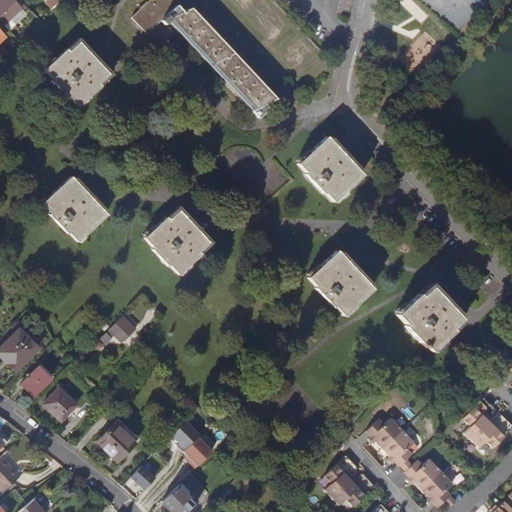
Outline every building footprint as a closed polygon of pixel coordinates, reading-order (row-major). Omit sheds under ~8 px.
[(11,0),(0,0),(0,21),(4,25),(20,9),(11,0)] [(164,22),(255,119),(264,109),(261,105),(271,100),(186,9),(179,12),(174,7),(177,4),(172,0),(147,0),(128,18),(143,34),(158,21),(161,25),(164,22)] [(330,65),(268,0),(211,0),(299,93),(330,65)] [(420,69),(433,55),(418,41),(405,56),(420,69)] [(62,49),(40,70),(50,80),(48,81),(64,98),(66,97),(75,107),(97,86),(95,84),(104,74),(74,43),(65,52),(62,49)] [(322,137),(293,164),(302,174),(301,175),(319,194),(321,193),(329,202),(358,175),(322,137)] [(102,216),(66,177),(37,204),(46,213),(45,215),(63,234),(65,233),(74,242),(102,216)] [(166,265),(175,275),(196,255),(194,252),(204,243),(174,210),(164,220),(162,218),(140,238),(150,248),(148,250),(164,267),(166,265)] [(332,252),(304,278),(313,287),(311,289),(330,308),(331,307),(340,316),(368,289),(332,252)] [(414,295),(392,315),(402,325),(400,327),(421,348),(422,347),(427,352),(449,331),(446,329),(456,320),(426,288),(416,297),(414,295)] [(122,316),(117,320),(130,332),(134,328),(122,316)] [(130,332),(117,320),(111,327),(124,339),(130,332)] [(120,343),(124,339),(111,327),(108,331),(120,343)] [(0,349),(0,356),(16,372),(38,349),(18,330),(4,345),(0,349)] [(20,384),(33,397),(46,383),(33,370),(20,384)] [(42,404),(59,420),(75,404),(58,388),(42,404)] [(470,439),(491,418),(488,416),(496,408),(483,396),(467,413),(462,418),(470,425),(463,432),(470,439)] [(511,422),(501,413),(494,421),(491,418),(470,439),(478,447),(485,440),(492,447),(511,427),(511,422)] [(383,447),(403,428),(391,416),(384,422),(379,417),(366,429),(383,447)] [(183,422),(170,435),(179,444),(176,446),(181,451),(182,452),(182,451),(197,437),(198,435),(197,434),(183,422)] [(96,442),(117,462),(134,443),(113,424),(96,442)] [(403,428),(383,447),(399,464),(412,452),(407,446),(414,440),(403,428)] [(189,463),(194,469),(211,452),(197,437),(182,451),(187,456),(191,460),(189,463)] [(329,496),(350,476),(348,474),(356,466),(344,454),(322,475),(329,482),(322,489),(329,496)] [(0,457),(0,491),(19,477),(12,470),(0,457)] [(422,487),(442,468),(431,457),(424,463),(419,458),(406,470),(422,487)] [(154,478),(140,466),(130,477),(144,490),(154,478)] [(439,505),(445,499),(452,493),(446,487),(453,480),(442,468),(422,487),(439,505)] [(373,485),(361,472),(353,479),(350,476),(329,496),(337,504),(343,498),(350,506),(373,485)] [(178,485),(161,502),(171,511),(188,511),(196,504),(178,485)] [(457,499),(452,493),(445,499),(451,505),(457,499)] [(47,511),(35,497),(30,501),(17,511),(47,511)] [(8,511),(0,502),(0,501),(0,511),(8,511)] [(511,511),(502,502),(496,508),(491,511),(511,511)]
